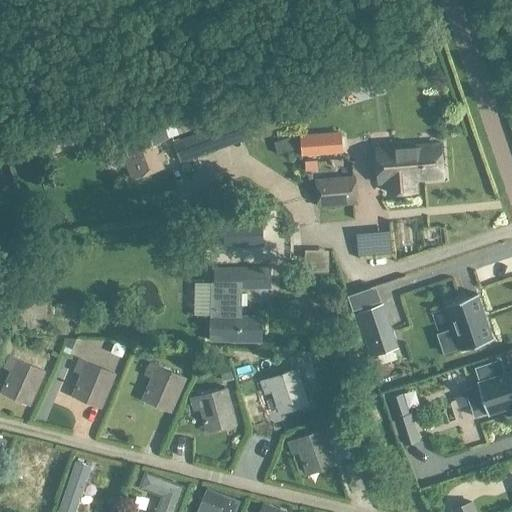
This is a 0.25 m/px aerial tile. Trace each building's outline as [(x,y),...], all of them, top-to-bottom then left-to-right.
[(377,67),(360,73),(364,86),(381,81),(377,67)] [(190,122),(194,132),(232,119),(229,109),(190,122)] [(83,113),(43,125),(51,148),(91,135),(83,113)] [(168,138),(191,129),(185,113),(183,114),(162,121),(168,138)] [(236,120),(172,142),(180,164),(244,141),(236,120)] [(168,138),(162,121),(118,137),(133,178),(163,168),(154,143),(168,138)] [(303,156),(343,153),(342,132),(301,135),(303,156)] [(289,137),(274,142),(278,156),(294,151),(289,137)] [(440,145),(377,150),(380,183),(388,183),(389,194),(415,192),(414,180),(442,178),(440,145)] [(317,160),(316,160),(305,162),(305,164),(305,170),(318,169),(317,160)] [(316,208),(356,205),(354,176),(313,179),(316,208)] [(225,247),(264,246),(263,221),(225,222),(225,247)] [(390,230),(356,233),(357,256),(391,254),(390,230)] [(241,315),(241,304),(241,293),(241,290),(241,289),(270,289),(270,269),(255,269),(214,269),(214,283),(210,283),(210,291),(210,314),(210,315),(209,342),(255,343),(263,343),(263,316),(255,316),(241,315)] [(446,305),(461,350),(462,350),(492,339),(492,340),(493,339),(478,294),(477,295),(447,305),(446,305)] [(282,316),(315,317),(315,300),(283,299),(282,316)] [(381,304),(356,313),(370,355),(375,353),(392,347),(396,346),(381,304)] [(10,356),(5,368),(11,371),(5,385),(23,392),(19,401),(29,405),(45,371),(10,356)] [(80,359),(75,371),(82,374),(73,396),(101,408),(115,374),(80,359)] [(152,363),(147,373),(156,377),(148,394),(162,400),(159,407),(171,412),(186,378),(152,363)] [(233,377),(230,365),(220,368),(223,380),(233,377)] [(261,381),(265,394),(272,391),(277,406),(295,399),(298,408),(309,404),(297,369),(261,381)] [(511,371),(478,383),(488,414),(511,406),(511,371)] [(191,398),(194,411),(201,409),(205,424),(223,419),(226,428),(237,425),(227,389),(191,398)] [(401,393),(387,398),(390,405),(404,400),(401,393)] [(409,413),(393,418),(394,420),(398,435),(402,445),(417,440),(409,413)] [(288,442),(293,454),(300,452),(305,466),(322,460),(326,468),(336,464),(324,430),(288,442)] [(81,489),(90,455),(72,450),(63,485),(81,489)] [(144,470),(139,486),(161,492),(154,511),(169,511),(179,481),(144,470)] [(412,485),(401,491),(406,501),(417,495),(412,485)] [(450,511),(475,511),(472,501),(449,509),(450,511)] [(292,511),(293,504),(264,503),(263,511),(292,511)]
